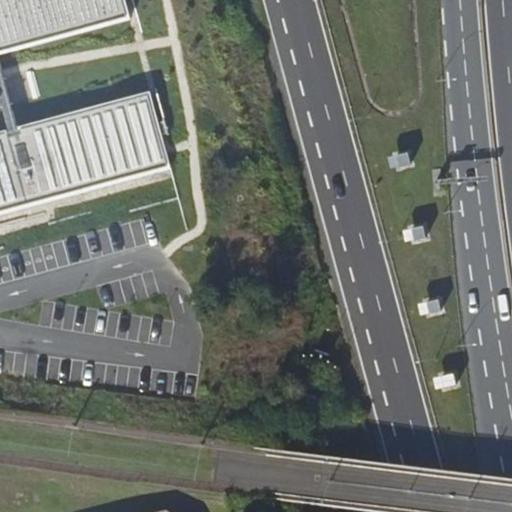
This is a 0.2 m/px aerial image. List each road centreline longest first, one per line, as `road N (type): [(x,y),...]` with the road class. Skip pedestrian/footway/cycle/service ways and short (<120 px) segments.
road 1 (motorway): [(292,0),(432,511)]
road 2 (trunk): [(460,0),(478,199),(511,424)]
